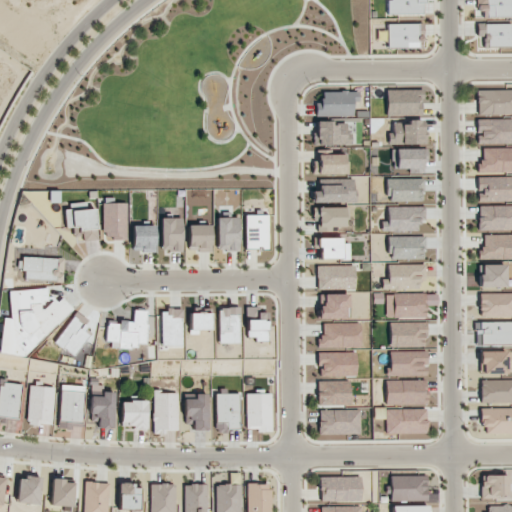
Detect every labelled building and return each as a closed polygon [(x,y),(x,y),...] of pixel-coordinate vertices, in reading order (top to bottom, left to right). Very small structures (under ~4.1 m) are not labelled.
[(385,0),(386,14),(424,13),(423,0),(385,0)] [(511,0),(476,0),(477,17),(511,17),(511,0)] [(385,25),(386,48),(422,47),(421,24),(385,25)] [(510,46),(510,24),(476,24),(476,36),(483,36),(482,46),(510,46)] [(421,89),(385,90),(385,115),(422,115),(421,89)] [(476,115),(511,114),(511,89),(476,90),(476,115)] [(315,116),(352,116),(352,101),(357,101),(357,92),(322,91),(322,101),(315,101),(315,116)] [(511,143),(511,118),(476,119),(477,144),(511,143)] [(424,144),(423,121),(388,121),(389,144),(424,144)] [(313,145),(350,145),(350,133),(346,133),(345,122),(313,122),(313,145)] [(477,173),(511,172),(511,147),(481,148),(482,159),(476,159),(477,173)] [(394,149),(395,168),(422,168),(422,148),(394,149)] [(347,174),(347,154),(313,155),(313,175),(347,174)] [(477,202),(511,200),(511,176),(476,177),(477,202)] [(422,178),(386,179),(386,202),(422,201),(422,178)] [(312,203),(353,202),(353,179),(336,179),(336,185),(318,185),(319,191),(312,191),(312,203)] [(125,203),(102,203),(103,241),(126,240),(125,203)] [(477,231),(511,230),(511,205),(477,206),(477,231)] [(423,206),(386,207),(386,221),(381,221),(381,232),(417,231),(417,223),(424,223),(423,206)] [(64,208),(65,228),(73,227),(73,235),(82,235),(82,241),(96,240),(94,209),(81,210),(81,208),(75,208),(75,207),(64,208)] [(314,208),(314,232),(329,231),(329,227),(348,227),(347,207),(314,208)] [(237,217),(230,217),(230,214),(216,214),(216,250),(238,250),(237,217)] [(266,215),(244,215),(245,248),(267,247),(266,215)] [(181,218),(160,218),(160,251),(182,251),(181,218)] [(131,226),(131,252),(155,251),(154,225),(131,226)] [(211,225),(188,225),(187,245),(197,246),(197,252),(210,252),(211,225)] [(511,258),(511,234),(482,234),(482,247),(477,247),(477,258),(511,258)] [(423,236),(387,237),(387,259),(423,259),(423,236)] [(349,259),(349,243),(341,243),(341,238),(318,238),(318,259),(349,259)] [(21,280),(62,281),(63,258),(22,257),(21,280)] [(387,288),(419,288),(418,281),(424,281),(424,264),(387,264),(387,288)] [(504,287),(504,264),(481,265),(481,273),(477,273),(478,287),(504,287)] [(354,265),(316,266),(316,289),(354,288),(354,265)] [(7,291),(9,318),(0,318),(0,338),(1,354),(13,353),(9,356),(28,354),(27,351),(73,309),(63,299),(53,300),(46,292),(46,288),(7,291)] [(385,318),(426,317),(425,293),(384,294),(385,318)] [(511,315),(511,293),(478,293),(478,316),(511,315)] [(318,318),(347,319),(348,294),(323,294),(323,305),(318,305),(318,318)] [(265,339),(264,307),(244,307),(245,340),(265,339)] [(217,308),(216,343),(237,344),(238,308),(217,308)] [(159,310),(160,345),(181,345),(181,309),(159,310)] [(132,321),(118,320),(118,324),(107,323),(106,347),(133,349),(134,342),(144,342),(146,311),(133,310),(132,321)] [(73,356),(87,335),(80,331),(88,320),(75,312),(53,342),(73,356)] [(188,334),(197,334),(197,329),(209,329),(209,313),(188,313),(188,334)] [(388,323),(389,347),(425,346),(424,322),(388,323)] [(511,322),(479,322),(479,343),(511,343),(511,322)] [(316,348),(359,347),(359,323),(322,323),(322,336),(316,336),(316,348)] [(387,352),(387,376),(426,375),(425,351),(387,352)] [(480,351),(480,374),(505,374),(505,351),(480,351)] [(355,376),(355,352),(318,352),(318,376),(355,376)] [(425,379),(384,380),(385,405),(426,404),(425,379)] [(479,403),(511,403),(511,379),(479,379),(479,403)] [(350,405),(349,381),(317,381),(317,406),(350,405)] [(54,388),(30,385),(25,423),(50,426),(54,388)] [(82,386),(59,385),(58,427),(81,428),(82,386)] [(114,392),(101,392),(101,397),(90,396),(89,418),(98,418),(97,428),(113,428),(114,392)] [(176,432),(177,392),(153,392),(152,432),(176,432)] [(214,394),(215,433),(227,432),(227,428),(238,427),(237,393),(214,394)] [(245,431),(270,431),(270,393),(244,393),(245,431)] [(207,394),(194,394),(194,398),(183,398),(183,421),(192,421),(192,430),(208,430),(207,394)] [(121,401),(120,428),(146,428),(146,401),(121,401)] [(511,407),(479,408),(480,426),(485,426),(485,434),(511,433),(511,407)] [(359,409),(318,410),(318,434),(359,434),(359,409)] [(384,409),(384,434),(425,433),(425,409),(384,409)] [(388,500),(426,499),(426,475),(388,476),(388,500)] [(480,497),(506,498),(506,476),(480,475),(480,497)] [(40,478),(17,477),(16,503),(39,503),(40,478)] [(359,501),(359,477),(318,477),(318,501),(359,501)] [(73,480),(51,480),(50,506),(72,507),(73,480)] [(82,511),(106,511),(108,482),(83,482),(82,511)] [(138,488),(133,488),(133,483),(118,483),(118,508),(137,508),(138,488)] [(173,511),(174,484),(150,483),(149,511),(173,511)] [(269,511),(269,483),(246,483),(246,511),(269,511)] [(205,511),(205,484),(183,484),(183,511),(205,511)] [(214,485),(214,511),(240,511),(240,484),(214,485)]
